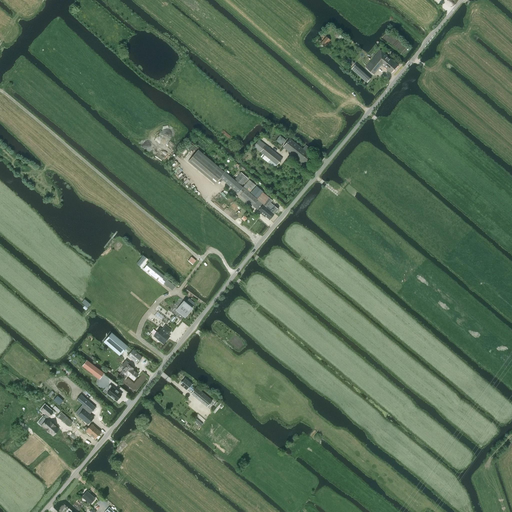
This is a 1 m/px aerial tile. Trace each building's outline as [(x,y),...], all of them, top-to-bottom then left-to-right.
[(320,44),(324,47),(330,40),(326,37),(320,44)] [(374,75),(382,65),(381,64),(384,61),(380,58),(380,57),(379,56),(383,52),(380,50),(366,68),(374,75)] [(381,64),(382,65),(388,70),(392,66),(390,64),(391,63),(389,62),(391,59),(383,52),(379,56),(380,57),(380,58),(384,61),(381,64)] [(354,63),(353,61),(348,57),(345,62),(344,62),(351,67),(354,63)] [(392,66),(388,70),(391,73),(398,65),(391,59),(389,62),(391,63),(390,64),(392,66)] [(352,69),(367,83),(371,78),(356,64),(352,69)] [(286,140),(280,136),(276,141),(282,145),(286,140)] [(289,139),(283,147),(306,165),(313,157),(306,152),(308,148),(305,146),(303,149),(289,139)] [(259,140),(253,146),(270,160),(268,162),(271,165),(275,168),(282,158),(259,140)] [(215,184),(220,178),(225,172),(198,150),(188,161),(215,184)] [(225,172),(220,178),(238,193),(243,187),(225,172)] [(239,175),(235,180),(242,186),(248,178),(241,173),(239,175)] [(244,187),(250,192),(256,185),(250,180),(244,187)] [(256,186),(250,193),(257,199),(263,192),(256,186)] [(243,187),(238,193),(253,206),(258,200),(243,187)] [(274,214),(278,209),(270,203),(272,201),(268,198),(265,202),(262,199),(259,201),(274,214)] [(270,211),(271,211),(258,200),(253,206),(263,214),(262,215),(265,217),(265,216),(269,220),(274,214),(270,211)] [(183,301),(176,310),(183,316),(186,315),(192,308),(191,307),(194,303),(188,299),(186,302),(183,301)] [(160,328),(153,336),(163,344),(167,339),(167,338),(168,336),(169,337),(169,336),(167,335),(171,331),(164,326),(162,329),(160,328)] [(105,340),(121,354),(127,346),(112,333),(105,340)] [(142,357),(133,349),(127,356),(137,364),(139,360),(142,357)] [(86,360),(82,366),(99,379),(104,373),(86,360)] [(122,371),(119,375),(124,379),(127,376),(128,375),(134,380),(138,375),(132,370),(133,369),(128,364),(122,371)] [(181,381),(180,383),(180,384),(187,390),(189,388),(193,392),(191,394),(207,407),(212,401),(197,388),(196,389),(192,386),(193,385),(192,384),(185,378),(183,381),(181,381)] [(111,388),(106,394),(115,401),(116,401),(117,400),(122,394),(112,386),(111,388)] [(95,407),(81,394),(76,399),(82,404),(83,405),(81,407),(84,410),(81,412),(80,413),(81,413),(78,416),(88,424),(90,421),(91,422),(91,421),(91,420),(93,418),(88,413),(90,411),(91,412),(95,407)] [(59,406),(63,401),(57,396),(53,401),(59,406)] [(46,414),(39,423),(45,428),(49,432),(50,432),(53,435),(58,429),(55,426),(50,422),(46,419),(49,416),(52,413),(45,406),(42,410),(46,414)] [(61,412),(57,416),(68,426),(72,422),(61,412)] [(193,421),(200,427),(202,424),(196,418),(193,421)] [(86,430),(85,431),(95,439),(101,432),(92,424),(90,426),(86,430)] [(87,491),(82,497),(90,504),(95,499),(87,491)]
